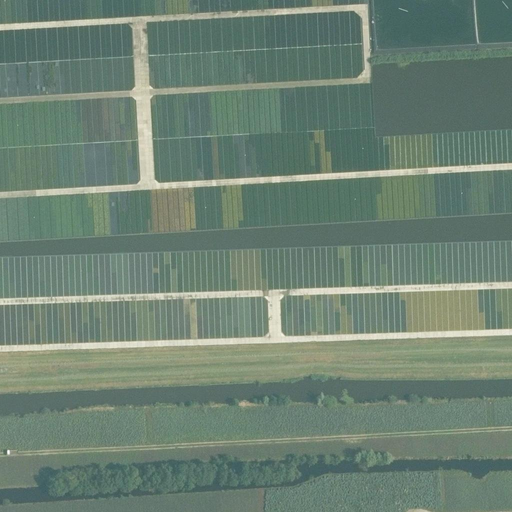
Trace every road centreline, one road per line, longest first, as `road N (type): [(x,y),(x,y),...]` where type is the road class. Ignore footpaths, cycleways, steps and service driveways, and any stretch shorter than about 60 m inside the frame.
road 1 (track): [(0,102),(366,80),(362,8),(0,29)]
road 2 (track): [(0,196),(511,165)]
road 3 (track): [(511,428),(0,455)]
road 4 (track): [(0,370),(511,351)]
road 5 (track): [(138,21),(147,187)]
